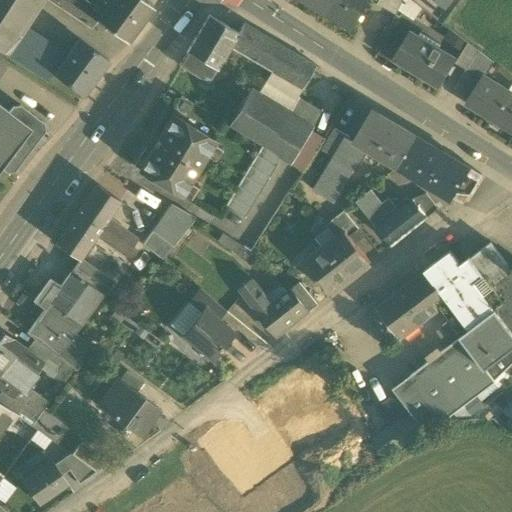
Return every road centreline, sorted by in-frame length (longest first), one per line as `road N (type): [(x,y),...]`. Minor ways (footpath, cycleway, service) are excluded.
road 1 (residential): [(68,511),(511,176)]
road 2 (residential): [(511,170),(226,0)]
road 3 (secondary): [(0,259),(189,0)]
